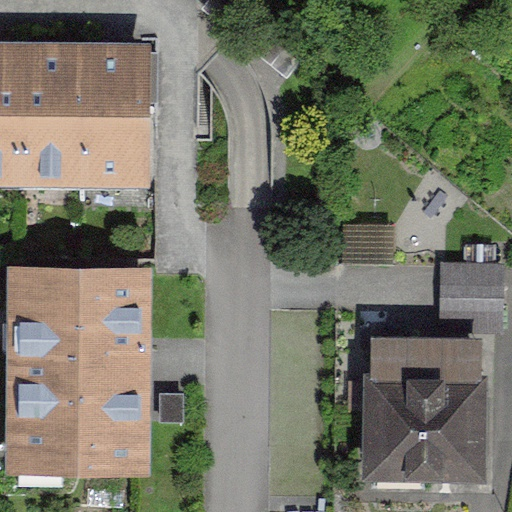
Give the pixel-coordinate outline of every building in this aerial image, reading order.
[(23,38),(0,38),(0,182),(23,183),(23,38)] [(85,39),(23,38),(23,183),(85,183),(85,39)] [(160,39),(85,39),(85,183),(159,183),(160,39)] [(508,257),(445,257),(444,302),(508,302),(508,257)] [(151,477),(152,269),(7,269),(6,477),(151,477)] [(494,477),(496,336),(368,335),(366,475),(494,477)]
